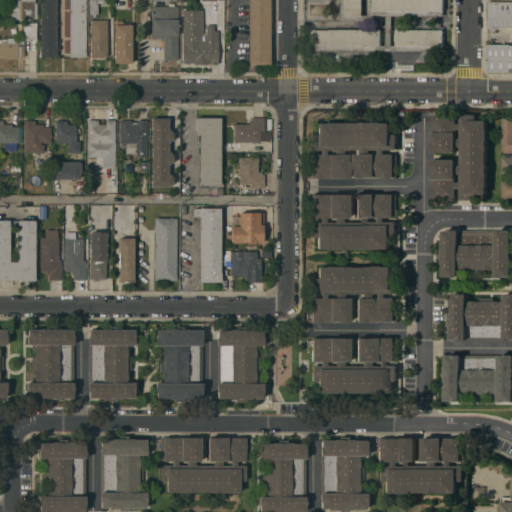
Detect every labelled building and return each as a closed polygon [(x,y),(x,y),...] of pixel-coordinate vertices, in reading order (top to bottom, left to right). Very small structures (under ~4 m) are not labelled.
[(35,0),(35,2),(37,2),(37,19),(11,18),(11,3),(9,3),(9,0),(35,0)] [(57,0),(57,56),(40,56),(40,0),(57,0)] [(70,0),(86,0),(86,56),(70,56),(70,0)] [(89,0),(98,0),(98,13),(95,13),(95,19),(107,19),(107,56),(91,56),(91,20),(88,20),(88,13),(89,13),(89,8),(89,0)] [(249,0),(271,0),(271,64),(249,64),(249,0)] [(373,0),(373,10),(443,11),(444,11),(444,16),(392,16),(391,45),(396,45),(396,46),(443,46),(444,46),(444,51),(311,50),(311,45),(381,45),(386,45),(386,16),(373,16),(373,20),(341,20),(341,0),(346,0),(346,15),(362,15),(368,15),(368,0),(373,0)] [(346,15),(346,0),(362,0),(362,15),(346,15)] [(443,0),(443,11),(373,10),(373,0),(443,0)] [(511,29),(511,27),(489,27),(489,1),(511,1),(511,29)] [(178,5),(178,16),(177,16),(177,26),(178,26),(178,60),(163,60),(163,46),(164,46),(164,37),(152,37),(152,5),(178,5)] [(183,9),(203,9),(203,32),(206,32),(206,24),(214,24),(214,30),(218,30),(218,63),(216,63),(216,64),(211,64),(211,63),(207,63),(195,63),(183,63),(183,9)] [(114,24),(115,24),(115,20),(123,20),(123,22),(131,23),(131,29),(134,29),(134,34),(132,34),(131,40),(134,40),(134,46),(132,46),(132,52),(134,52),(134,57),(132,57),(132,63),(115,62),(114,24)] [(24,37),(24,22),(37,22),(36,40),(24,40),(24,56),(18,56),(18,57),(0,57),(0,42),(7,42),(7,37),(12,37),(12,34),(9,34),(9,29),(18,29),(18,34),(17,34),(17,37),(24,37)] [(311,29),(381,29),(381,45),(311,45),(311,29)] [(396,29),(443,30),(443,46),(396,46),(396,45),(396,29)] [(511,44),(511,72),(487,72),(487,44),(489,44),(511,44)] [(460,200),(460,188),(456,188),(456,200),(433,200),(433,159),(456,159),(456,165),(460,165),(461,146),(456,146),(456,152),(433,152),(433,114),(456,114),(456,123),(461,124),(461,114),(476,114),(476,120),(487,120),(487,128),(488,128),(488,150),(487,150),(487,164),(488,164),(488,186),(487,186),(487,194),(476,194),(476,200),(460,200)] [(151,117),(168,117),(168,130),(172,130),(172,132),(174,132),(174,140),(170,140),(170,142),(169,142),(168,152),(171,152),(171,154),(173,154),(173,162),(170,162),(170,164),(168,164),(168,174),(171,174),(171,176),(173,176),(173,184),(170,184),(170,186),(151,186),(151,117)] [(221,185),(200,185),(200,134),(196,133),(196,117),(221,117),(221,185)] [(234,141),(234,123),(249,123),(249,119),(251,119),(251,117),(264,117),(264,130),(260,130),(260,141),(234,141)] [(511,151),(511,117),(502,118),(503,151),(511,151)] [(24,119),(31,119),(31,120),(35,120),(35,124),(44,124),(44,126),(51,126),(51,142),(41,142),(41,144),(44,144),(44,152),(24,152),(24,119)] [(56,119),(63,119),(63,120),(67,120),(67,124),(75,124),(75,126),(76,126),(76,141),(80,141),(80,152),(67,152),(67,142),(56,142),(56,119)] [(87,119),(96,119),(96,120),(98,120),(98,123),(105,123),(105,119),(115,119),(115,167),(102,167),(102,156),(87,156),(87,119)] [(147,156),(136,156),(136,152),(125,152),(125,142),(119,143),(119,119),(131,119),(131,123),(132,123),(132,121),(137,121),(137,123),(137,119),(147,119),(147,156)] [(0,142),(0,120),(3,120),(3,123),(12,123),(12,126),(19,126),(22,127),(22,141),(19,141),(19,142),(17,142),(16,150),(4,150),(4,142),(0,142)] [(356,178),(356,154),(362,154),(362,149),(344,149),(344,153),(349,153),(349,177),(311,177),(311,154),(320,154),(320,149),(311,149),(311,133),(318,133),(318,123),(326,123),(326,122),(347,122),(347,123),(361,123),(361,122),(383,122),(383,123),(391,123),(390,134),(397,134),(397,150),(385,150),(385,154),(397,154),(397,178),(356,178)] [(511,173),(503,173),(504,154),(511,154),(511,173)] [(239,157),(258,157),(258,171),(262,171),(262,173),(264,173),(264,187),(251,187),(251,183),(239,183),(239,157)] [(55,178),(55,161),(80,161),(80,162),(81,162),(81,173),(80,173),(80,178),(55,178)] [(140,171),(140,161),(148,161),(148,171),(140,171)] [(11,164),(21,164),(21,169),(20,169),(20,174),(11,174),(11,164)] [(132,164),(132,172),(124,172),(124,164),(132,164)] [(106,174),(111,174),(111,168),(117,168),(117,192),(106,192),(106,174)] [(511,181),(511,197),(503,197),(503,181),(511,181)] [(360,249),(360,248),(347,248),(347,249),(325,249),(325,248),(317,248),(317,236),(311,236),(311,221),(320,221),(320,217),(311,217),(311,193),(349,194),(349,217),(343,217),(343,221),(362,221),(362,217),(356,217),(356,194),(397,194),(396,217),(385,217),(385,221),(397,221),(397,236),(390,236),(390,248),(382,248),(382,249),(360,249)] [(221,272),(221,281),(200,281),(200,215),(193,215),(193,207),(220,207),(221,272)] [(239,211),(264,212),(263,242),(231,242),(231,215),(239,215),(239,211)] [(177,279),(155,279),(155,217),(177,217),(177,279)] [(35,219),(35,280),(20,280),(20,279),(0,279),(0,219),(10,219),(10,261),(17,261),(17,219),(35,219)] [(40,237),(45,237),(45,229),(58,229),(58,237),(58,259),(61,259),(61,279),(48,279),(48,274),(47,274),(47,271),(40,271),(40,237)] [(511,263),(511,276),(505,276),(505,277),(496,277),(496,269),(493,269),(493,270),(486,270),(486,272),(470,272),(470,270),(462,270),(462,272),(459,272),(459,277),(451,277),(451,276),(444,276),(444,263),(443,263),(443,258),(440,258),(440,249),(443,249),(443,243),(444,243),(444,230),(450,231),(450,230),(505,230),(511,230),(511,263)] [(90,231),(107,231),(106,279),(98,278),(98,279),(95,279),(95,278),(89,278),(90,231)] [(83,238),(83,260),(86,260),(86,279),(73,279),(73,274),(71,274),(71,271),(64,271),(64,238),(76,238),(83,238)] [(134,281),(119,281),(119,238),(134,238),(134,281)] [(231,251),(257,251),(257,257),(260,257),(260,269),(261,269),(261,282),(248,282),(248,279),(243,279),(243,275),(231,275),(231,251)] [(357,298),(363,298),(363,293),(344,293),(344,298),(349,298),(350,321),(330,321),(330,320),(323,320),(323,321),(312,321),(312,297),(321,297),(321,293),(312,293),(312,277),(318,277),(318,267),(326,267),(326,266),(348,266),(348,267),(362,267),(362,266),(383,266),(383,267),(391,267),(391,278),(397,278),(397,293),(385,293),(385,298),(397,298),(397,321),(357,321),(357,298)] [(451,326),(450,326),(450,318),(451,318),(451,315),(450,315),(450,307),(451,307),(451,293),(458,293),(466,293),(466,301),(470,301),(471,300),(478,300),(478,301),(493,301),(501,301),(504,301),(504,293),(511,293),(511,339),(451,339),(451,326)] [(27,335),(28,335),(27,329),(41,328),(46,328),(46,326),(56,326),(56,328),(60,328),(60,329),(73,329),(73,336),(74,336),(74,391),(73,391),(73,397),(60,397),(60,398),(55,398),(55,400),(46,400),(46,398),(40,398),(40,397),(27,397),(27,390),(26,382),(35,382),(35,378),(34,378),(34,371),(31,371),(31,357),(35,357),(35,356),(34,356),(34,347),(32,347),(32,344),(27,344),(27,335)] [(101,329),(102,328),(107,328),(107,327),(117,327),(117,328),(121,328),(121,329),(134,329),(134,336),(135,336),(135,344),(131,344),(131,348),(127,348),(127,356),(131,356),(130,371),(127,371),(127,378),(127,382),(135,382),(135,391),(134,391),(134,397),(121,397),(121,398),(116,398),(116,401),(105,401),(105,397),(88,397),(88,391),(88,336),(89,329),(101,329)] [(169,329),(169,328),(177,328),(177,329),(181,329),(189,329),(202,329),(202,336),(202,391),(201,391),(201,398),(189,398),(184,398),(184,401),(174,401),(174,398),(169,398),(169,397),(156,397),(156,391),(155,391),(155,383),(163,383),(163,378),(163,371),(160,371),(160,356),(163,356),(163,348),(164,348),(164,344),(156,344),(156,336),(156,329),(169,329)] [(230,329),(238,329),(238,330),(242,330),(242,329),(250,329),(263,329),(263,336),(264,336),(264,345),(259,345),(259,348),(256,348),(256,356),(259,356),(259,371),(256,371),(256,379),(254,379),(254,382),(263,382),(263,391),(263,398),(249,397),(249,399),(242,399),(242,398),(217,398),(217,391),(216,391),(217,336),(217,329),(230,329)] [(361,393),(361,392),(348,392),(348,393),(326,393),(326,392),(318,392),(318,380),(312,380),(312,365),(321,365),(321,361),(312,361),(312,337),(350,337),(349,361),(344,361),(344,365),(362,365),(362,361),(356,361),(357,337),(397,337),(397,361),(385,361),(385,365),(397,365),(397,381),(391,381),(391,392),(383,392),(383,393),(361,393)] [(446,388),(445,388),(445,380),(446,380),(446,376),(445,376),(445,368),(446,368),(446,355),(453,355),(453,354),(508,355),(511,355),(511,400),(507,400),(507,401),(499,401),(499,394),(495,393),(495,394),(488,394),(488,397),(473,397),(473,394),(465,394),(465,397),(461,397),(461,401),(453,401),(446,401),(446,388)] [(114,439),(114,438),(119,438),(119,435),(128,435),(128,438),(133,438),(133,439),(146,439),(146,445),(147,445),(147,454),(143,454),(143,458),(139,458),(139,466),(142,465),(142,480),(139,480),(139,492),(147,492),(147,501),(146,501),(146,507),(133,507),(133,508),(128,508),(128,510),(119,510),(119,508),(114,508),(114,507),(100,507),(100,501),(100,445),(101,445),(100,439),(114,439)] [(210,492),(210,491),(196,491),(196,492),(175,492),(175,491),(166,491),(166,480),(160,480),(160,464),(172,465),(172,460),(160,460),(160,449),(157,449),(157,440),(160,440),(160,436),(201,437),(201,460),(195,460),(195,464),(214,465),(214,460),(207,460),(208,437),(246,437),(245,461),(236,460),(236,465),(246,465),(246,480),(240,480),(239,491),(231,491),(231,492),(210,492)] [(334,439),(339,439),(339,436),(348,436),(348,439),(353,439),(366,440),(366,447),(367,447),(367,455),(363,455),(362,459),(359,459),(359,466),(362,466),(362,482),(359,482),(359,489),(359,492),(367,493),(367,501),(366,501),(366,508),(353,508),(353,509),(348,509),(348,511),(339,511),(339,509),(334,509),(334,508),(320,508),(321,501),(320,501),(320,446),(320,439),(334,439)] [(428,493),(428,492),(414,492),(414,493),(392,492),(384,492),(384,481),(378,481),(378,465),(388,465),(388,461),(378,461),(378,437),(416,438),(416,461),(410,461),(410,465),(429,465),(429,461),(423,461),(423,437),(464,438),(464,461),(452,461),(452,465),(464,466),(464,481),(458,481),(457,492),(449,492),(449,493),(428,493)] [(53,442),(53,441),(58,441),(58,439),(67,439),(67,442),(72,442),(85,442),(85,449),(86,504),(85,504),(85,511),(72,511),(67,511),(58,511),(52,511),(52,510),(39,510),(39,504),(39,495),(47,495),(47,491),(46,491),(46,483),(47,483),(47,480),(43,480),(43,469),(46,469),(46,461),(47,461),(47,457),(39,457),(39,449),(39,442),(53,442)] [(273,443),(273,442),(278,442),(278,439),(287,440),(287,442),(292,442),(292,443),(305,443),(305,450),(306,450),(305,505),(305,511),(292,511),(273,511),(259,511),(259,505),(258,505),(258,496),(267,496),(267,492),(266,492),(266,484),(267,484),(267,470),(266,470),(266,462),(267,462),(267,458),(259,458),(259,449),(259,443),(273,443)] [(500,511),(501,497),(511,497),(511,478),(511,511),(500,511)]
